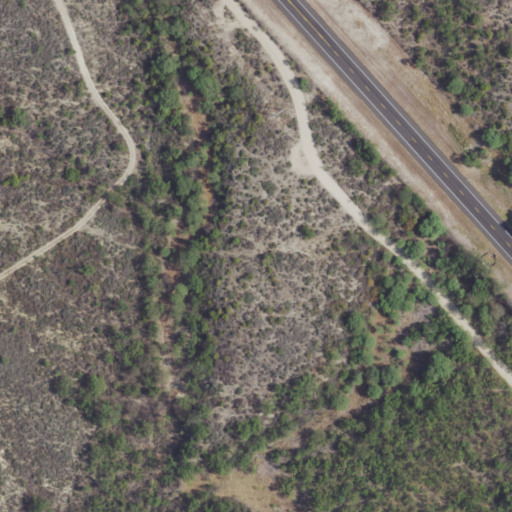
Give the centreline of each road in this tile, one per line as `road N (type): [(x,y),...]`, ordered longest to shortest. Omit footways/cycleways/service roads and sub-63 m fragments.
road 1 (trunk): [(511,252),(286,0)]
road 2 (residential): [(0,193),(34,174),(59,135),(29,32),(0,0)]
